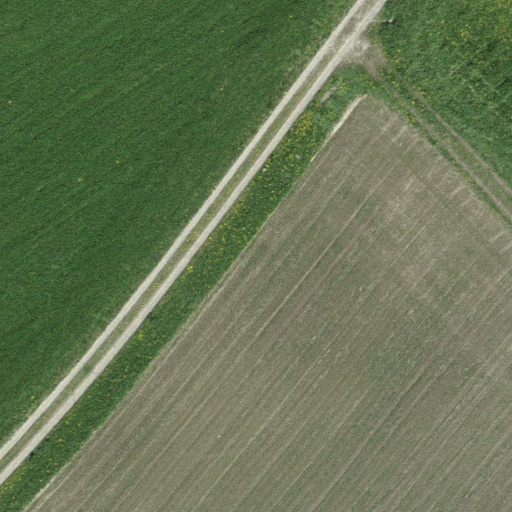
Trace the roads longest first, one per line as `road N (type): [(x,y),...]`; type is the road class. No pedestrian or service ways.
road 1 (track): [(0,494),(161,323),(405,0)]
road 2 (track): [(363,55),(511,210)]
